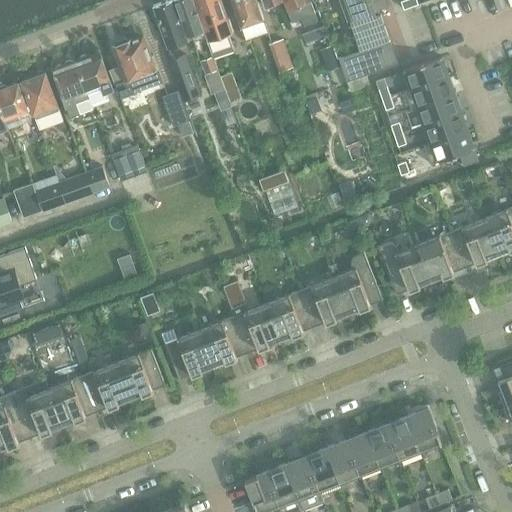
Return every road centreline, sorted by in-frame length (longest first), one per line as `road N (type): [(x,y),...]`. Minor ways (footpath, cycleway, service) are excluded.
road 1 (residential): [(198,454),(414,367),(441,338)]
road 2 (residential): [(441,338),(401,336),(187,421)]
road 3 (residential): [(187,421),(0,492)]
road 4 (residential): [(509,511),(441,338)]
road 5 (residential): [(49,511),(198,454)]
road 6 (residential): [(0,49),(129,0)]
